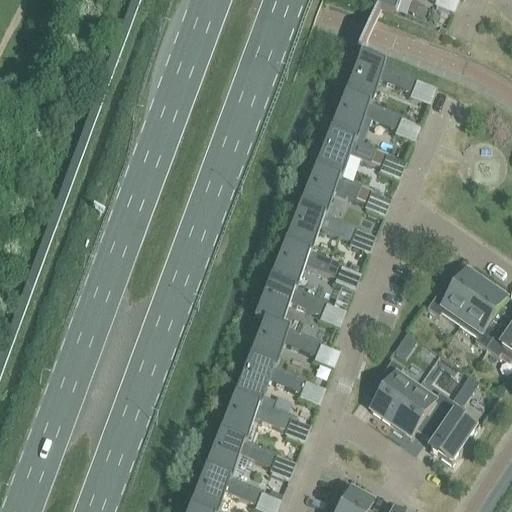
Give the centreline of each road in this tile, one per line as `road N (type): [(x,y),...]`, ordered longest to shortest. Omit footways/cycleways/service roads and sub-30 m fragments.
road 1 (primary): [(210,0),(18,511)]
road 2 (primary): [(94,511),(283,0)]
road 3 (residential): [(335,419),(406,205)]
road 4 (residential): [(511,276),(406,205)]
